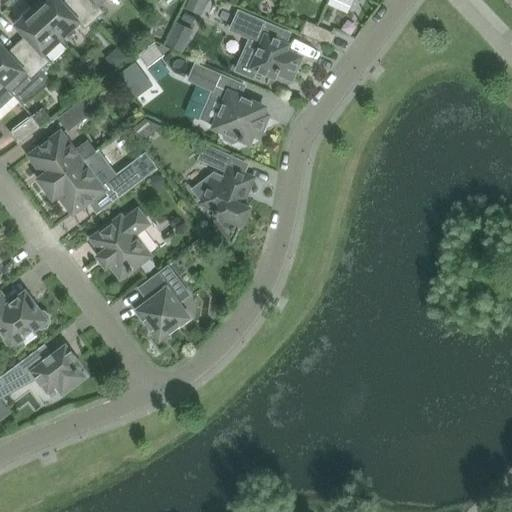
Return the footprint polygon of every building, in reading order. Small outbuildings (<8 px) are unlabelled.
[(60,0),(42,0),(34,8),(62,38),(78,22),(79,23),(80,22),(86,29),(95,20),(76,0),(68,8),(60,0)] [(102,0),(76,0),(95,20),(105,12),(99,5),(100,4),(99,4),(102,0)] [(62,38),(34,8),(16,24),(32,41),(23,50),(41,70),(50,61),(44,55),(45,54),(45,53),(62,38)] [(239,11),(231,29),(240,33),(238,36),(249,41),(235,73),(253,81),(258,69),(274,76),(276,71),(288,76),(292,78),(295,69),(297,65),(301,57),(297,55),(285,50),(288,45),(283,43),(281,42),(273,38),(278,27),(239,11)] [(177,20),(168,44),(185,50),(194,27),(177,20)] [(327,45),(332,32),(307,21),(302,34),(327,45)] [(41,70),(23,50),(14,58),(0,42),(0,79),(7,87),(15,96),(33,80),(32,78),(41,70)] [(163,55),(154,43),(138,55),(147,67),(163,55)] [(136,61),(120,73),(138,97),(139,97),(132,87),(147,76),(136,61)] [(245,85),(220,74),(195,63),(188,80),(213,91),(210,96),(225,103),(214,127),(225,131),(222,137),(237,143),(239,138),(246,141),(251,139),(253,135),(258,122),(264,125),(267,117),(262,115),(263,112),(265,107),(240,96),(245,85)] [(7,87),(0,79),(0,110),(15,96),(7,87)] [(98,108),(89,96),(60,118),(69,129),(98,108)] [(19,142),(41,126),(33,116),(11,132),(19,142)] [(89,139),(75,150),(61,132),(31,155),(45,175),(43,176),(42,181),(47,188),(83,161),(97,150),(89,139)] [(224,169),(230,155),(206,145),(200,159),(224,169)] [(83,161),(47,188),(52,194),(54,197),(57,195),(59,193),(74,213),(104,190),(92,173),(105,163),(97,152),(96,151),(83,161)] [(118,195),(142,176),(149,172),(140,160),(109,183),(118,195)] [(252,178),(230,168),(227,177),(215,172),(193,189),(202,202),(217,209),(215,213),(218,214),(216,220),(228,237),(237,231),(240,224),(243,225),(245,220),(250,207),(241,203),(252,178)] [(134,234),(148,223),(139,210),(125,220),(122,217),(96,236),(93,238),(102,251),(103,251),(100,253),(98,255),(107,267),(109,265),(112,264),(120,274),(122,277),(124,275),(150,255),(134,234)] [(189,317),(180,305),(178,302),(183,299),(178,292),(184,287),(169,267),(144,285),(152,295),(148,298),(150,301),(144,306),(139,310),(143,316),(152,328),(151,333),(157,334),(160,339),(165,335),(170,336),(171,331),(185,320),(189,317)] [(39,310),(33,302),(26,292),(9,305),(1,294),(0,294),(0,329),(12,346),(36,328),(43,329),(48,326),(51,320),(50,314),(45,310),(39,310)] [(80,366),(69,350),(66,346),(55,354),(53,356),(45,346),(0,379),(0,395),(1,397),(38,376),(48,390),(60,381),(68,391),(82,381),(80,379),(84,376),(78,368),(80,366)]
